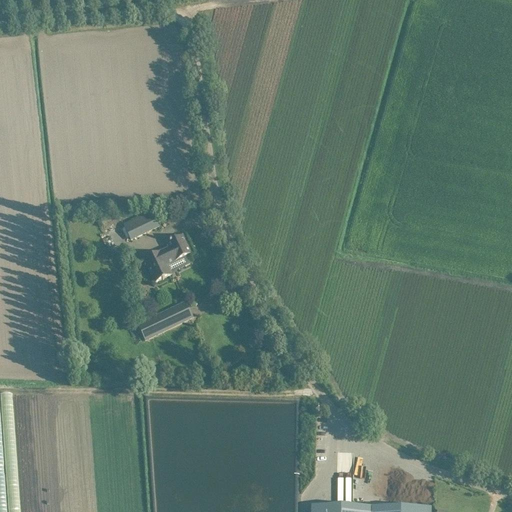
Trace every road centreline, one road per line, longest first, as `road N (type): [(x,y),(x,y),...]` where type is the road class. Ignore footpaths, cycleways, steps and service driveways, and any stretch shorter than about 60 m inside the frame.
road 1 (unclassified): [(511,494),(360,431),(293,359),(238,272),(219,221),(189,22),(170,13),(0,27)]
road 2 (unknown): [(189,22),(322,0)]
